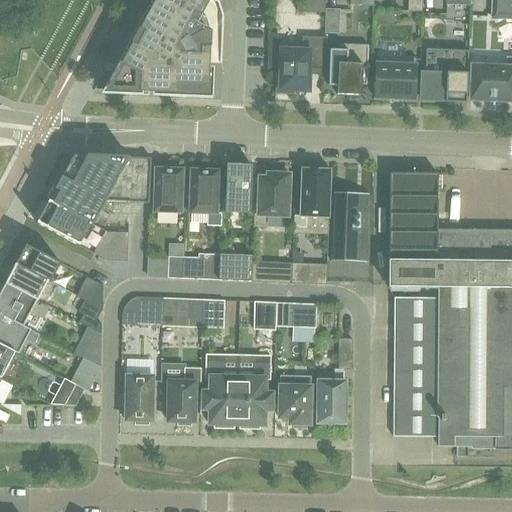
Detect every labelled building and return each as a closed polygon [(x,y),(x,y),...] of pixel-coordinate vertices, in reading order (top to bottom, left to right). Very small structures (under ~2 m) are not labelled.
[(201,17),(209,0),(141,0),(93,91),(119,92),(119,94),(118,94),(118,95),(142,96),(142,93),(148,93),(152,93),(152,96),(188,98),(188,95),(208,95),(211,22),(201,17)] [(422,12),(422,0),(407,0),(407,11),(422,12)] [(511,0),(492,0),(492,15),(506,15),(506,19),(511,19),(511,0)] [(309,92),(310,72),(313,69),(323,69),(324,37),(301,37),(301,50),(280,49),(279,73),(275,73),(275,94),(294,95),(294,91),(309,92)] [(337,86),(337,95),(361,95),(361,85),(367,85),(368,45),(338,44),(338,50),(329,50),(328,86),(337,86)] [(418,101),(466,103),(468,51),(453,50),(453,54),(425,53),(425,72),(419,71),(418,101)] [(414,100),(416,58),(376,56),(374,98),(414,100)] [(511,57),(506,57),(505,67),(472,66),(470,100),(487,101),(497,101),(511,101),(511,57)] [(105,201),(149,203),(151,158),(73,155),(60,178),(68,182),(105,202),(105,201)] [(227,164),(225,213),(250,214),(251,165),(227,164)] [(181,169),(156,169),(156,168),(155,168),(153,212),(181,213),(183,169),(181,169)] [(189,213),(207,214),(207,226),(220,227),(221,214),(217,214),(219,170),(217,170),(217,171),(192,170),(192,169),(191,169),(189,213)] [(293,227),(293,234),(310,234),(311,234),(328,235),(328,218),(329,193),(330,170),(328,170),(327,170),(320,170),(315,170),(306,169),(303,169),(301,169),(300,216),(294,215),(293,227)] [(267,174),(267,178),(259,177),(258,214),(254,214),(253,228),(265,228),(266,216),(287,216),(289,175),(285,174),(286,170),(272,170),(271,174),(267,174)] [(439,391),(438,414),(438,437),(438,446),(439,446),(478,446),(478,449),(496,449),(496,450),(511,450),(511,230),(437,230),(437,174),(389,173),(388,287),(440,288),(439,299),(439,322),(439,345),(439,368),(439,391)] [(68,182),(60,178),(48,201),(91,223),(93,225),(105,202),(68,182)] [(335,193),(333,193),(331,261),(332,261),(332,260),(364,261),(364,262),(366,263),(368,194),(367,194),(367,196),(335,195),(335,193)] [(91,223),(48,201),(36,223),(79,246),(91,223)] [(93,253),(93,254),(106,261),(127,262),(128,233),(107,232),(105,231),(93,253)] [(15,265),(48,282),(50,283),(60,263),(25,245),(15,265)] [(251,282),(252,262),(252,256),(219,255),(218,281),(251,282)] [(168,257),(167,279),(182,279),(183,258),(168,257)] [(182,279),(197,280),(198,258),(183,258),(182,279)] [(251,282),(267,282),(268,262),(252,262),(251,282)] [(311,264),(292,263),(291,283),(310,284),(311,264)] [(48,282),(15,265),(13,267),(14,267),(5,284),(37,301),(38,301),(46,284),(47,284),(48,282)] [(76,296),(102,310),(103,285),(86,277),(76,296)] [(0,314),(23,327),(37,301),(5,284),(4,286),(2,289),(0,293),(0,314)] [(122,314),(122,316),(121,325),(162,327),(162,298),(137,297),(134,299),(131,300),(128,302),(126,305),(124,308),(123,311),(122,314)] [(201,328),(202,328),(202,300),(162,298),(162,327),(201,328)] [(439,322),(439,299),(394,298),(394,321),(439,322)] [(223,329),(224,301),(202,300),(202,328),(223,329)] [(275,331),(276,303),(254,302),(253,330),(275,331)] [(316,305),(292,304),(291,328),(316,328),(316,305)] [(30,330),(23,327),(0,314),(0,344),(15,352),(18,354),(25,341),(33,345),(38,335),(30,330)] [(90,328),(101,334),(101,324),(96,321),(83,314),(79,321),(78,322),(87,327),(90,328)] [(394,321),(393,344),(439,345),(439,322),(394,321)] [(101,334),(90,328),(84,339),(101,348),(101,334)] [(344,370),(352,370),(352,339),(338,339),(338,369),(333,369),(333,382),(318,381),(317,422),(317,423),(319,423),(343,424),(345,424),(345,422),(344,422),(345,383),(345,382),(344,382),(344,370)] [(0,378),(1,379),(15,352),(0,344),(0,378)] [(439,345),(393,344),(393,367),(439,368),(439,345)] [(77,370),(95,379),(100,368),(83,359),(77,370)] [(236,425),(237,377),(222,377),(222,363),(206,363),(206,378),(210,378),(209,392),(200,392),(200,410),(209,410),(209,425),(214,425),(214,428),(233,429),(233,425),(236,425)] [(253,378),(237,377),(236,425),(240,425),(240,429),(259,429),(259,426),(264,426),(265,411),(274,411),(274,393),(265,393),(265,379),(269,379),(269,364),(253,364),(253,378)] [(439,368),(393,367),(393,390),(439,391),(439,368)] [(168,381),(168,421),(177,422),(177,426),(191,427),(191,422),(194,422),(195,383),(200,384),(201,369),(184,368),(184,382),(168,381)] [(149,426),(149,421),(151,421),(152,377),(126,376),(125,421),(135,421),(135,425),(149,426)] [(306,425),(310,425),(311,377),(280,376),(279,418),(289,418),(289,424),(292,424),(292,428),(306,429),(306,425)] [(84,390),(75,385),(64,406),(75,406),(84,390)] [(439,391),(393,390),(393,413),(438,414),(439,391)] [(0,404),(0,405),(21,417),(21,405),(0,404)] [(438,414),(393,413),(393,437),(438,437),(438,414)]
